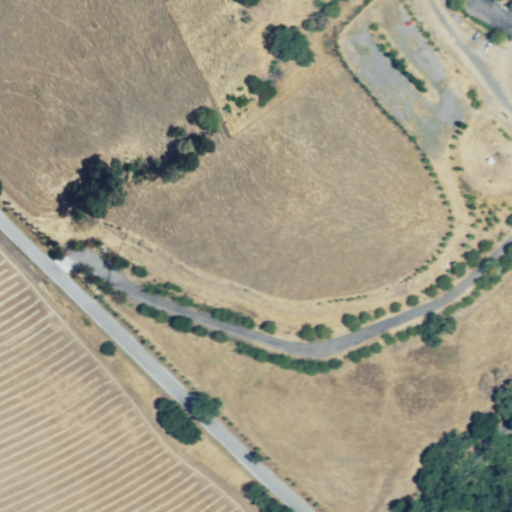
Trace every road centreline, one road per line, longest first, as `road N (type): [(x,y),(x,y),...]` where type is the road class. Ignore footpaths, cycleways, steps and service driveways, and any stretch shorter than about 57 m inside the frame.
road 1 (residential): [(0,224),(312,511)]
road 2 (residential): [(417,511),(511,402)]
